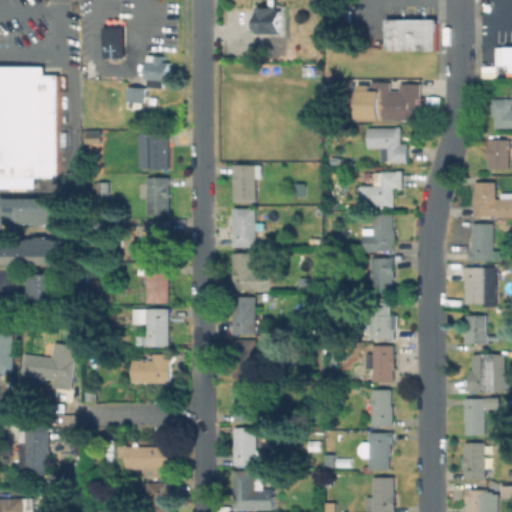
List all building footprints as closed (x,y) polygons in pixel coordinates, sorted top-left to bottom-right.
[(282,2),(282,32),(255,32),(255,19),(261,19),(261,10),(274,10),(274,2),(282,2)] [(437,18),(438,50),(389,50),(389,18),(437,18)] [(102,58),(103,27),(123,27),(123,58),(102,58)] [(511,45),(495,45),(495,64),(507,65),(507,70),(511,70),(511,45)] [(145,60),(153,60),(153,54),(162,55),(161,61),(168,62),(166,80),(162,80),(161,87),(146,86),(146,78),(144,78),(145,60)] [(499,64),(499,77),(485,77),(485,64),(499,64)] [(0,66),(46,67),(47,75),(60,75),(60,177),(0,177),(0,66)] [(393,84),(393,89),(403,90),(403,84),(422,85),(422,119),(368,119),(368,87),(371,87),(371,77),(393,77),(393,84)] [(126,85),(147,87),(145,102),(125,101),(126,85)] [(511,128),(497,129),(497,115),(494,115),(494,99),(511,98),(511,128)] [(410,142),(410,162),(390,161),(391,155),(383,155),(383,147),(370,147),(370,127),(402,127),(402,142),(410,142)] [(102,132),(102,143),(84,143),(84,131),(102,132)] [(171,133),(170,169),(151,168),(151,158),(142,158),(142,144),(151,144),(151,133),(171,133)] [(511,138),(511,168),(490,168),(490,138),(511,138)] [(263,165),(263,178),(258,178),(258,201),(235,201),(235,165),(263,165)] [(404,171),(404,188),(396,188),(396,205),(362,205),(362,185),(376,185),(375,171),(404,171)] [(171,177),(171,214),(149,214),(149,198),(139,198),(139,183),(148,183),(149,177),(171,177)] [(99,195),(99,179),(110,179),(110,195),(99,195)] [(498,198),(502,198),(502,192),(511,192),(511,215),(476,215),(476,180),(498,181),(498,198)] [(307,183),(307,196),(296,196),(296,183),(307,183)] [(65,196),(65,223),(48,223),(48,227),(37,227),(37,223),(21,223),(21,227),(10,227),(10,223),(3,223),(3,196),(65,196)] [(258,208),(258,246),(235,246),(235,208),(258,208)] [(395,213),(394,250),(364,250),(364,228),(375,228),(375,213),(395,213)] [(171,221),(171,258),(149,258),(149,254),(137,255),(137,242),(142,242),(142,230),(149,230),(148,221),(171,221)] [(496,223),(495,260),(470,260),(470,248),(474,248),(475,222),(496,223)] [(65,240),(65,265),(0,265),(0,243),(7,243),(7,240),(65,240)] [(268,270),(269,290),(235,290),(235,253),(259,253),(259,270),(268,270)] [(395,256),(396,293),(373,293),(373,256),(395,256)] [(171,264),(171,302),(149,302),(149,264),(171,264)] [(498,265),(499,305),(487,305),(487,302),(467,303),(467,265),(498,265)] [(50,288),(50,273),(30,274),(31,289),(43,289),(43,278),(46,278),(47,288),(50,288)] [(310,277),(310,286),(302,286),(301,277),(310,277)] [(101,280),(101,291),(91,291),(91,280),(101,280)] [(258,296),(259,333),(235,333),(235,296),(258,296)] [(392,301),(392,314),(395,314),(396,337),(372,338),(371,302),(392,301)] [(172,308),(171,345),(149,344),(149,323),(134,323),(134,308),(172,308)] [(488,314),(489,342),(468,342),(468,314),(488,314)] [(0,334),(16,335),(15,368),(4,368),(4,377),(0,377),(0,334)] [(258,340),(258,377),(236,378),(236,340),(258,340)] [(79,346),(73,383),(23,374),(26,354),(53,358),(56,342),(79,346)] [(395,344),(395,381),(374,381),(374,367),(367,367),(367,352),(374,352),(374,344),(395,344)] [(172,352),(172,382),(134,382),(134,360),(157,360),(157,352),(172,352)] [(507,354),(507,391),(471,391),(470,369),(474,369),(474,354),(507,354)] [(266,405),(266,420),(236,420),(236,384),(258,384),(258,405),(266,405)] [(393,388),(394,425),(374,425),(373,388),(393,388)] [(97,389),(98,400),(88,400),(87,389),(97,389)] [(487,397),(487,433),(467,433),(467,397),(487,397)] [(52,424),(52,454),(48,454),(48,475),(21,475),(21,460),(28,460),(28,443),(20,442),(20,424),(52,424)] [(267,449),(267,464),(236,465),(236,427),(258,427),(258,449),(267,449)] [(390,455),(390,469),(370,469),(370,431),(396,431),(396,443),(392,443),(393,455),(390,455)] [(158,439),(157,446),(171,446),(171,474),(160,474),(160,469),(129,468),(129,446),(149,446),(150,439),(158,439)] [(324,440),(324,450),(310,450),(310,439),(324,440)] [(486,442),(487,478),(466,478),(465,442),(486,442)] [(276,489),(276,509),(236,509),(236,470),(266,470),(266,489),(276,489)] [(396,476),(395,511),(367,511),(368,496),(374,496),(375,476),(396,476)] [(171,482),(171,511),(150,511),(150,499),(139,500),(139,480),(150,480),(150,482),(171,482)] [(511,499),(501,499),(501,484),(511,484),(511,499)] [(498,498),(498,511),(469,511),(469,487),(490,487),(490,498),(498,498)] [(48,511),(61,511),(62,494),(49,494),(48,511)] [(0,511),(0,498),(35,498),(35,511),(0,511)]
